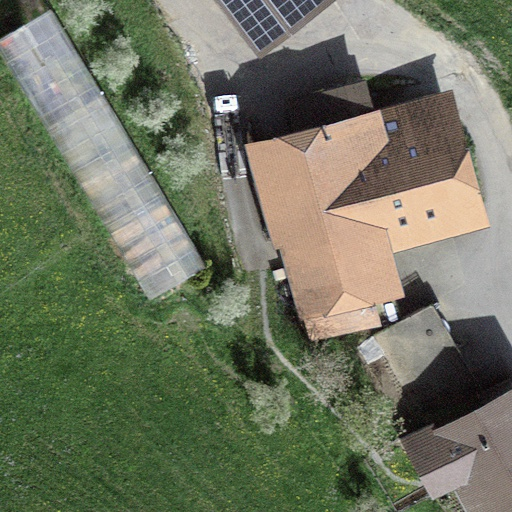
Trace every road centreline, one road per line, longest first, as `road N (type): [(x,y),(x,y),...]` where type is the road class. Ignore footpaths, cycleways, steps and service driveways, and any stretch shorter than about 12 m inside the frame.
road 1 (track): [(183,0),(207,35),(246,67),(418,60),(468,86),(505,167)]
road 2 (unclassified): [(505,167),(500,267),(511,305)]
